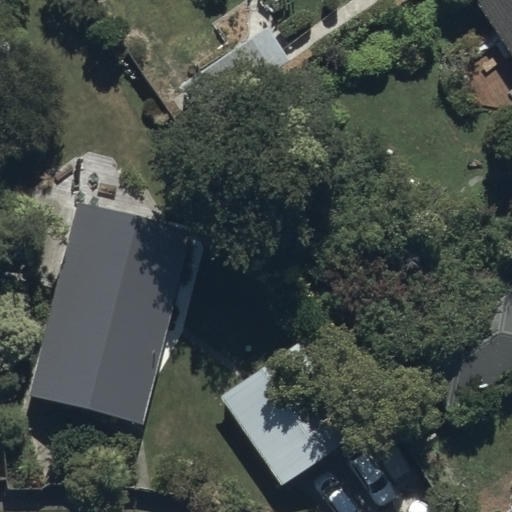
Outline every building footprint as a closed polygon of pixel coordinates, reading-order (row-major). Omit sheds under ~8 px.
[(511,0),(482,0),(511,45),(511,0)] [(294,64),(268,24),(178,83),(203,122),(294,64)] [(142,420),(190,225),(63,190),(15,389),(142,420)] [(403,336),(451,402),(511,357),(511,259),(511,258),(403,336)] [(303,329),(217,392),(283,482),(369,418),(303,329)] [(511,511),(511,499),(492,511),(511,511)]
